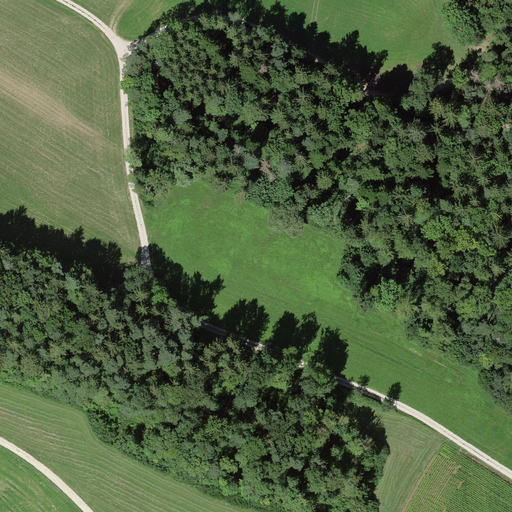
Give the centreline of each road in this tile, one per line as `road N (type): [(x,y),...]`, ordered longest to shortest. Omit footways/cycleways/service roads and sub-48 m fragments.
road 1 (track): [(511,68),(472,70),(401,99),(367,94),(235,19),(206,18),(151,35),(121,52),(143,261)]
road 2 (track): [(143,261),(163,301),(178,312),(380,396),(511,477)]
road 3 (motorway): [(196,511),(0,416)]
road 4 (track): [(143,261),(83,323),(0,337)]
